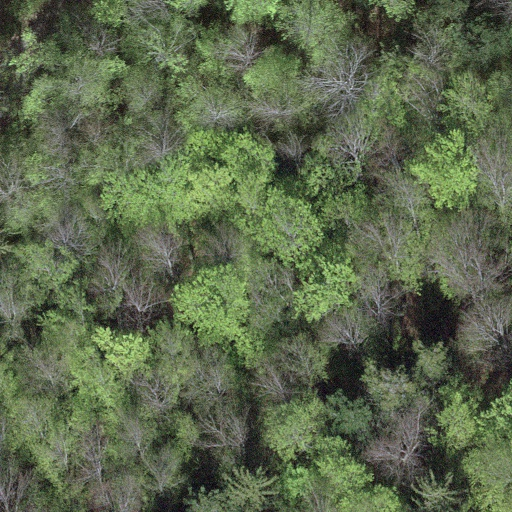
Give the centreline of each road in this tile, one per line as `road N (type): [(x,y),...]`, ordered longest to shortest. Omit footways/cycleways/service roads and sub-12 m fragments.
road 1 (track): [(0,268),(450,64),(511,49)]
road 2 (track): [(0,97),(75,0)]
